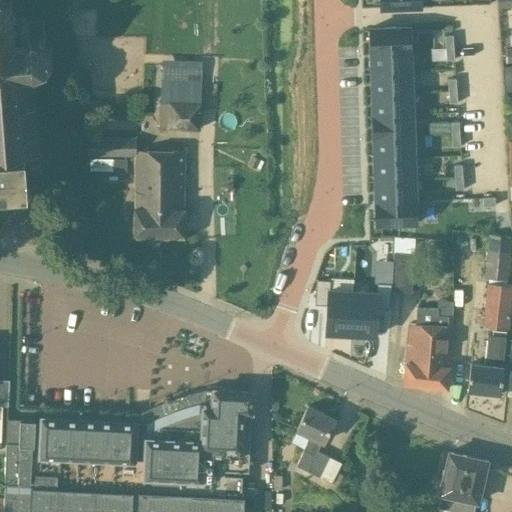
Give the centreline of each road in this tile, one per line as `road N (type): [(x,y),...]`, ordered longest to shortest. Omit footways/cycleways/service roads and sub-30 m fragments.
road 1 (residential): [(269,344),(329,187),(326,16)]
road 2 (residential): [(326,16),(485,11),(496,188)]
road 3 (tertiary): [(269,344),(120,285),(0,262)]
road 4 (tertiary): [(511,448),(269,344)]
